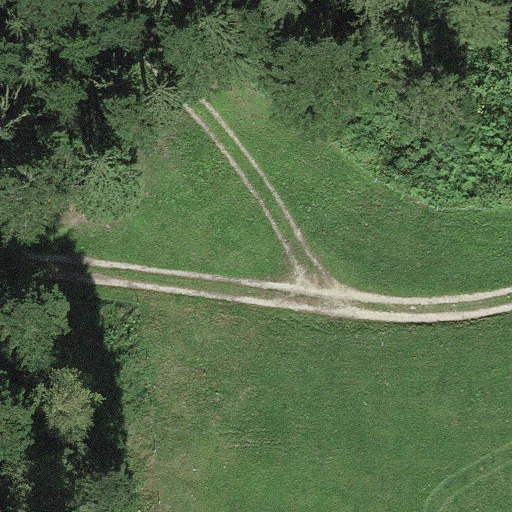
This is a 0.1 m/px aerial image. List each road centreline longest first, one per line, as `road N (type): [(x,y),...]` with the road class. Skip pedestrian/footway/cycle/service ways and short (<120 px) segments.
road 1 (track): [(107,0),(250,179),(341,310)]
road 2 (track): [(0,251),(341,310)]
road 3 (track): [(341,310),(453,313),(511,301)]
